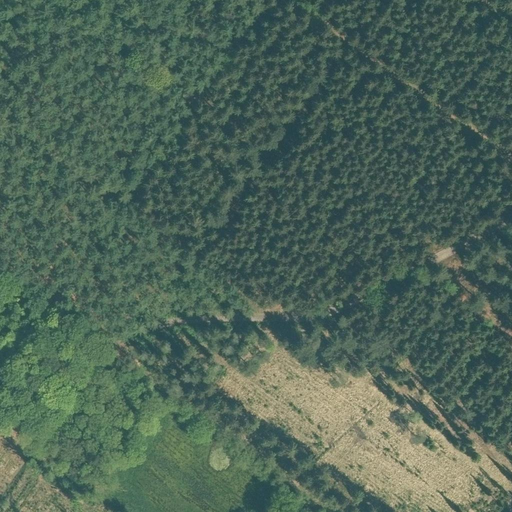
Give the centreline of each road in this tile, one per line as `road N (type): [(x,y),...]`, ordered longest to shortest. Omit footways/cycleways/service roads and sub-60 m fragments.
road 1 (track): [(116,340),(177,321),(311,316),(425,263)]
road 2 (track): [(0,390),(116,340)]
